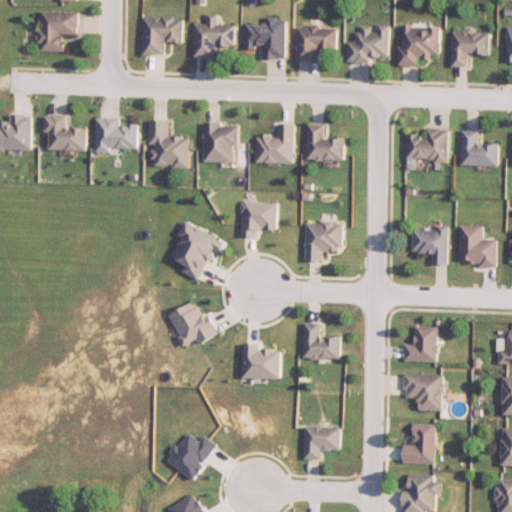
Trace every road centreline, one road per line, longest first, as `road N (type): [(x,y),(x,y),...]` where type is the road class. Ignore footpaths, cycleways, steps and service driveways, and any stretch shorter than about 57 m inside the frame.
road 1 (residential): [(8,80),(511,100)]
road 2 (residential): [(239,291),(511,301)]
road 3 (residential): [(376,297),(371,511)]
road 4 (residential): [(380,97),(376,297)]
road 5 (residential): [(372,490),(235,485)]
